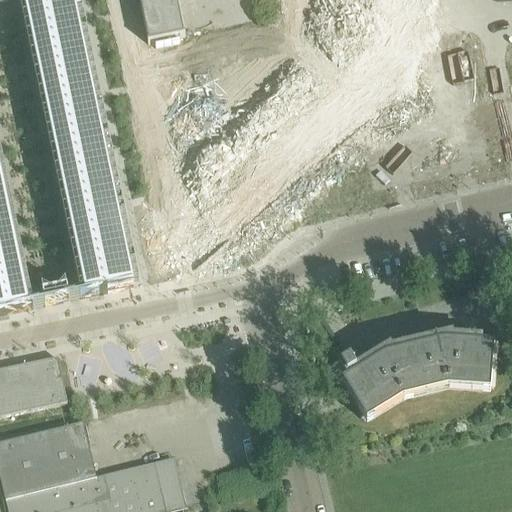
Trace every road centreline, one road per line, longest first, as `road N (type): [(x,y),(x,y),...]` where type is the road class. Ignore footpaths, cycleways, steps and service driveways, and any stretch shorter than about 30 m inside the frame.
road 1 (residential): [(274,288),(0,344)]
road 2 (residential): [(274,288),(307,252),(511,205)]
road 3 (residential): [(308,511),(265,329),(274,288)]
